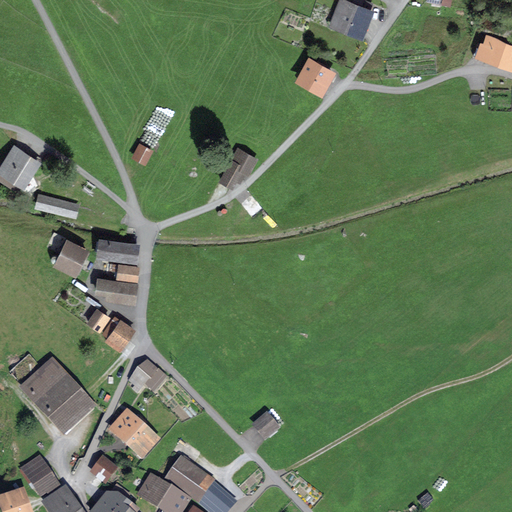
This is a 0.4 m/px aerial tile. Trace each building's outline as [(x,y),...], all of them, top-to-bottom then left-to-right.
[(346,0),(342,0),(334,23),(361,34),(370,12),(368,11),(371,4),(361,0),(353,0),(351,5),(349,4),(350,2),(346,0)] [(485,61),(487,57),(499,62),(505,44),(488,37),(485,45),(478,43),(473,56),(485,61)] [(509,70),(511,66),(511,46),(505,44),(499,62),(501,63),(500,66),(509,70)] [(310,61),(299,79),(321,91),(331,73),(310,61)] [(141,146),(135,157),(145,162),(151,151),(141,146)] [(15,149),(2,169),(23,183),(37,163),(15,149)] [(239,180),(244,170),(247,172),(255,159),(237,149),(220,179),(231,185),(236,178),(239,180)] [(37,206),(74,216),(77,206),(40,196),(37,206)] [(101,241),(99,256),(135,261),(137,246),(101,241)] [(68,242),(56,265),(74,274),(86,251),(68,242)] [(119,272),(118,278),(136,281),(138,268),(113,265),(112,271),(119,272)] [(97,292),(109,294),(110,282),(99,280),(97,292)] [(135,285),(110,282),(109,294),(108,299),(133,303),(135,285)] [(88,323),(99,330),(108,318),(97,310),(88,323)] [(103,334),(109,338),(106,342),(120,352),(123,348),(121,346),(133,330),(115,317),(103,334)] [(149,378),(150,379),(157,371),(147,362),(140,370),(149,378)] [(25,389),(62,429),(90,404),(52,363),(25,389)] [(164,377),(157,371),(150,379),(149,378),(140,370),(130,381),(136,386),(133,389),(137,393),(143,386),(142,386),(145,382),(154,389),(164,377)] [(116,436),(118,434),(131,446),(145,430),(141,427),(145,423),(140,419),(137,422),(128,414),(112,433),(116,436)] [(254,426),(265,439),(277,428),(267,416),(254,426)] [(141,459),(157,441),(145,430),(131,446),(139,453),(137,455),(141,459)] [(210,493),(215,486),(186,465),(189,461),(184,457),(167,480),(197,501),(205,490),(210,493)] [(34,486),(40,482),(50,475),(39,458),(23,469),(27,477),(34,486)] [(103,459),(92,474),(105,483),(116,468),(103,459)] [(46,491),(48,494),(59,487),(50,475),(40,482),(34,486),(40,495),(46,491)] [(150,476),(139,495),(158,507),(161,502),(170,488),(150,476)] [(92,511),(127,511),(132,507),(124,501),(129,495),(117,486),(111,494),(108,494),(92,511)] [(205,490),(197,501),(209,511),(227,511),(235,502),(215,486),(210,493),(205,490)] [(180,511),(188,499),(170,488),(161,502),(173,509),(171,511),(180,511)] [(51,510),(52,511),(80,511),(81,511),(73,501),(76,500),(71,493),(68,494),(65,490),(45,505),(49,511),(51,510)] [(28,511),(21,492),(1,499),(5,511),(28,511)]
